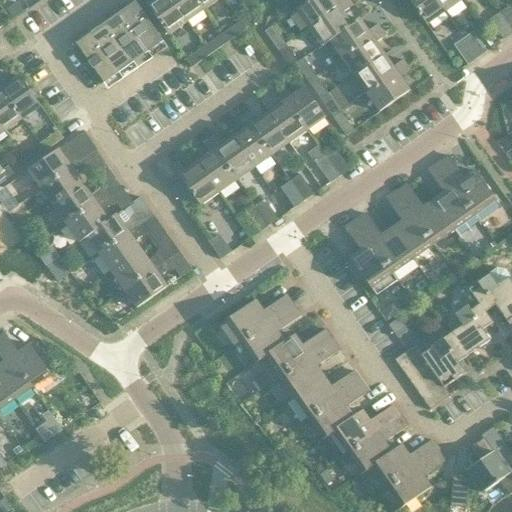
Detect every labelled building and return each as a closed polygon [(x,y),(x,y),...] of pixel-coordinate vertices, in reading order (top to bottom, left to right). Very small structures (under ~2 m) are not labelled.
[(143,0),(168,35),(187,23),(171,0),(155,0),(153,1),(152,0),(143,0)] [(171,0),(187,23),(204,10),(197,0),(171,0)] [(197,0),(204,10),(218,0),(197,0)] [(309,29),(349,1),(348,0),(338,0),(335,2),(333,0),(310,0),(296,10),(309,29)] [(445,12),(436,0),(408,0),(426,25),(445,12)] [(436,0),(445,12),(463,0),(462,0),(436,0)] [(349,1),(309,29),(322,47),(330,42),(329,41),(352,26),(351,25),(343,13),(353,6),(349,1)] [(121,13),(148,53),(163,42),(135,3),(121,13)] [(511,12),(509,7),(499,14),(511,33),(511,12)] [(134,63),(148,53),(121,13),(106,24),(134,63)] [(503,41),(511,34),(511,33),(499,14),(489,21),(503,41)] [(359,19),(351,25),(352,26),(329,41),(330,42),(342,59),(382,31),(378,25),(368,32),(359,19)] [(226,32),(232,40),(246,30),(240,22),(226,32)] [(92,34),(119,73),(134,63),(106,24),(92,34)] [(283,41),(272,27),(265,32),(275,47),(283,41)] [(354,76),(384,55),(376,43),(385,36),(382,31),(342,59),(354,76)] [(463,39),(477,59),(487,52),(473,32),(463,39)] [(119,73),(92,34),(76,45),(104,84),(119,73)] [(218,38),(204,47),(210,55),(224,46),(218,38)] [(468,66),(477,59),(463,39),(454,46),(468,66)] [(196,65),(210,55),(204,47),(191,57),(196,65)] [(290,68),(295,65),(298,63),(288,49),(280,55),(290,68)] [(366,94),(406,66),(403,61),(393,68),(384,55),(354,76),(366,94)] [(303,59),(298,63),(295,65),(305,78),(313,73),(303,59)] [(406,66),(366,94),(379,113),(410,91),(400,78),(410,71),(406,66)] [(0,88),(22,120),(41,107),(20,77),(7,86),(0,76),(0,88)] [(320,100),(328,95),(318,81),(311,86),(320,100)] [(279,91),(307,131),(326,118),(305,88),(291,97),(284,87),(279,91)] [(22,120),(0,88),(0,125),(5,132),(22,120)] [(307,131),(279,91),(274,95),(281,105),(268,114),(289,144),(307,131)] [(338,108),(328,95),(320,100),(330,114),(338,108)] [(289,144),(268,114),(256,122),(249,112),(244,116),(272,156),(289,144)] [(233,138),(254,168),(272,156),(244,116),(238,120),(245,130),(233,138)] [(344,117),(336,122),(346,136),(354,131),(344,117)] [(44,141),(49,149),(63,139),(58,131),(44,141)] [(42,189),(79,163),(96,151),(83,133),(29,171),(42,189)] [(208,141),(236,181),(254,168),(233,138),(221,147),(214,137),(208,141)] [(197,163),(219,193),(236,181),(208,141),(203,145),(210,155),(197,163)] [(35,147),(22,157),(27,165),(41,155),(35,147)] [(325,157),(339,177),(349,170),(335,150),(325,157)] [(438,164),(479,222),(500,207),(475,172),(464,179),(448,156),(438,164)] [(27,165),(22,157),(8,166),(13,174),(27,165)] [(329,184),(339,177),(325,157),(316,164),(329,184)] [(92,169),(97,176),(109,169),(104,162),(92,169)] [(219,193),(197,163),(185,172),(178,162),(172,166),(179,176),(200,206),(219,193)] [(79,163),(42,189),(54,207),(84,186),(77,176),(84,171),(79,163)] [(479,222),(438,164),(428,171),(444,194),(434,201),(454,231),(458,237),(479,222)] [(113,176),(109,169),(97,176),(102,183),(113,176)] [(290,182),(304,202),(314,195),(300,175),(290,182)] [(194,199),(181,181),(172,188),(184,206),(194,199)] [(294,208),(304,202),(290,182),(280,189),(294,208)] [(397,192),(434,245),(454,231),(434,201),(423,208),(407,185),(397,192)] [(84,186),(54,207),(67,225),(104,199),(98,191),(91,196),(84,186)] [(392,230),(413,259),(434,245),(397,192),(386,200),(403,223),(392,230)] [(123,212),(130,207),(130,206),(133,203),(129,197),(117,205),(122,212),(123,212)] [(87,237),(87,238),(99,255),(136,229),(131,221),(135,213),(146,205),(141,198),(133,203),(130,206),(130,207),(123,212),(122,212),(117,216),(116,215),(108,221),(109,221),(87,237)] [(104,199),(67,225),(80,243),(87,238),(87,237),(109,221),(108,221),(102,212),(109,207),(104,199)] [(255,207),(269,226),(278,220),(264,200),(255,207)] [(259,233),(269,226),(255,207),(245,213),(259,233)] [(356,221),(392,274),(413,259),(392,230),(382,237),(366,214),(356,221)] [(397,281),(392,274),(356,221),(345,229),(361,252),(350,259),(364,279),(376,296),(397,281)] [(228,225),(218,232),(232,252),(242,245),(228,225)] [(150,235),(155,242),(166,234),(161,227),(150,235)] [(112,272),(142,251),(135,241),(142,236),(136,229),(99,255),(112,272)] [(171,241),(166,234),(155,242),(160,249),(171,241)] [(124,290),(161,264),(156,256),(148,261),(142,251),(112,272),(124,290)] [(350,259),(344,264),(358,284),(364,279),(350,259)] [(175,270),(180,278),(192,270),(186,262),(175,270)] [(161,264),(124,290),(137,308),(167,287),(160,277),(167,272),(161,264)] [(469,290),(476,301),(485,313),(485,312),(495,306),(498,310),(511,300),(511,283),(508,278),(509,277),(505,271),(496,269),(490,274),(490,275),(469,290)] [(226,322),(241,343),(293,306),(286,296),(263,312),(256,301),(226,322)] [(511,324),(511,300),(498,310),(509,326),(511,324)] [(493,323),(485,312),(485,313),(476,301),(455,315),(462,326),(452,333),(468,356),(490,341),(482,330),(493,323)] [(301,317),(293,306),(241,343),(256,364),(257,363),(266,357),(265,357),(285,343),(278,333),(301,317)] [(266,357),(257,363),(272,383),(280,377),(332,341),(325,330),(302,347),(294,336),(285,343),(265,357),(266,357)] [(0,336),(0,341),(32,388),(51,375),(30,345),(18,353),(5,333),(0,336)] [(431,349),(422,355),(429,365),(428,366),(428,367),(435,377),(442,386),(444,388),(445,388),(466,373),(458,363),(468,356),(452,333),(431,348),(431,349)] [(0,356),(4,363),(0,365),(0,379),(15,400),(32,388),(0,341),(0,356)] [(280,377),(294,398),(324,378),(317,367),(340,351),(332,341),(280,377)] [(415,346),(395,360),(409,381),(428,367),(428,366),(429,365),(422,355),(415,346)] [(409,381),(416,390),(435,377),(428,367),(409,381)] [(294,398),(309,419),(361,382),(354,372),(331,388),(324,378),(294,398)] [(416,390),(422,400),(442,386),(435,377),(416,390)] [(0,410),(15,400),(0,379),(0,410)] [(369,392),(361,382),(309,419),(324,440),(333,433),(333,432),(353,419),(353,418),(346,408),(369,392)] [(442,386),(422,400),(430,411),(450,396),(445,388),(444,388),(442,386)] [(362,411),(353,418),(353,419),(333,432),(333,433),(348,453),(400,416),(393,406),(370,422),(362,411)] [(392,453),(391,453),(385,443),(407,427),(400,416),(348,453),(363,474),(372,467),(392,453)] [(482,436),(511,479),(511,453),(509,456),(505,450),(507,449),(493,428),(482,436)] [(511,492),(511,479),(482,436),(481,436),(489,448),(477,457),(471,448),(470,449),(479,462),(467,471),(483,494),(501,481),(510,494),(511,492)] [(401,446),(391,453),(392,453),(372,467),(386,487),(439,451),(432,441),(409,457),(401,446)] [(446,461),(439,451),(386,487),(401,508),(431,488),(423,477),(446,461)] [(317,466),(313,468),(317,475),(323,470),(321,466),(317,466)] [(327,471),(320,475),(321,476),(327,485),(329,484),(334,481),(327,471)] [(450,507),(466,508),(469,479),(453,478),(450,507)] [(4,500),(0,502),(0,506),(3,511),(8,511),(11,510),(4,500)]
